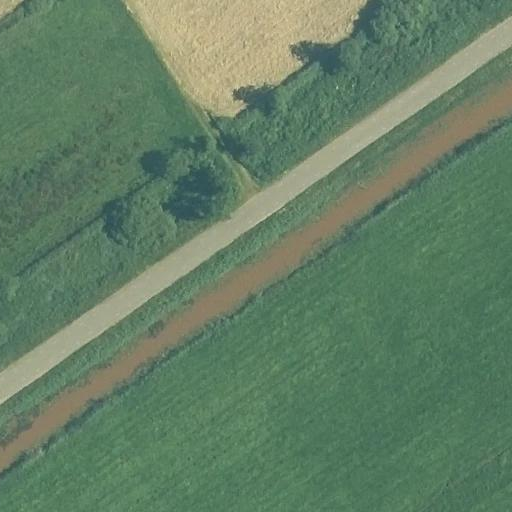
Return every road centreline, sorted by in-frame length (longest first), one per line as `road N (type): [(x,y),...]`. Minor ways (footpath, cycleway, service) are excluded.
road 1 (unclassified): [(0,391),(511,32)]
road 2 (track): [(259,209),(126,0)]
